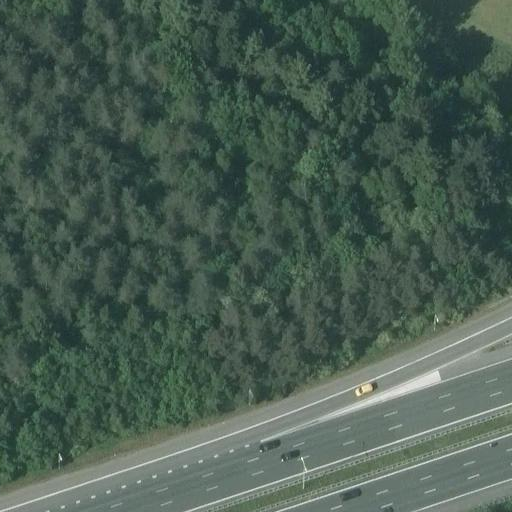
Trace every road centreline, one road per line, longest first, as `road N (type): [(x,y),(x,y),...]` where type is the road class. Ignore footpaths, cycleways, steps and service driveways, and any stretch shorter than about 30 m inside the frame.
road 1 (track): [(0,388),(317,281),(367,181),(21,0)]
road 2 (motorway): [(511,325),(366,392),(236,473)]
road 3 (motorway): [(511,381),(236,473)]
road 4 (motorway): [(349,511),(511,457)]
road 5 (motorway): [(236,473),(120,511)]
